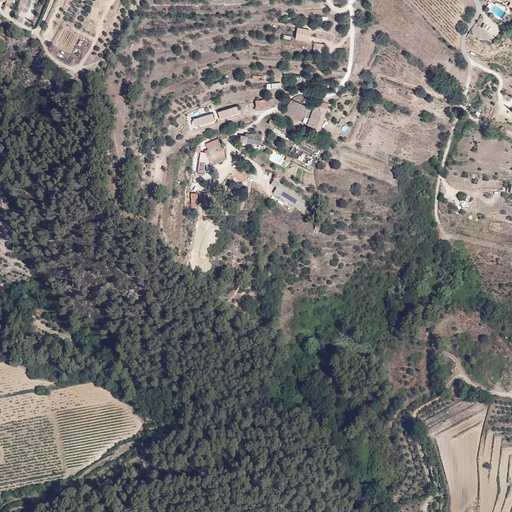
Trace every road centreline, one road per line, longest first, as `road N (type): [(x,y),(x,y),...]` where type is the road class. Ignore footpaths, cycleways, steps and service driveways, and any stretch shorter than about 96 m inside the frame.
road 1 (unclassified): [(440,223),(444,153),(473,64),(462,46),(477,0)]
road 2 (unclassified): [(352,0),(350,65),(341,87),(297,93),(226,139)]
road 3 (track): [(511,396),(456,376),(416,411),(428,481)]
